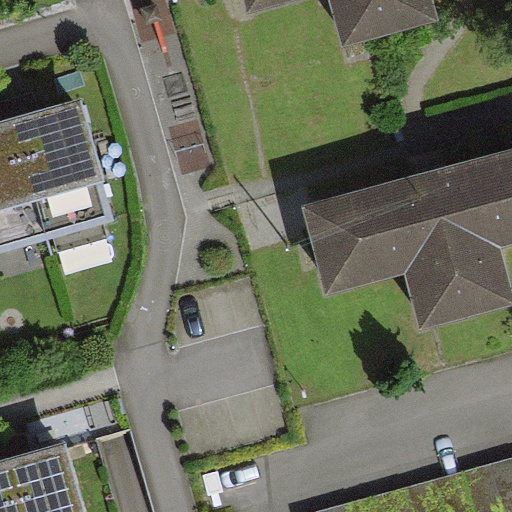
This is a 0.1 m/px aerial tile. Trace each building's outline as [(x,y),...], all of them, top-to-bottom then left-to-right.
[(257,0),(259,0),(340,0),(351,36),(429,15),(425,0),(257,0)] [(89,107),(23,125),(55,240),(121,222),(89,107)] [(23,125),(0,131),(0,254),(55,240),(23,125)] [(511,158),(311,212),(330,285),(413,263),(427,317),(501,298),(485,239),(511,231),(511,158)] [(79,511),(63,451),(8,466),(21,511),(79,511)] [(511,511),(511,458),(309,511),(511,511)] [(21,511),(8,466),(0,467),(0,511),(21,511)]
